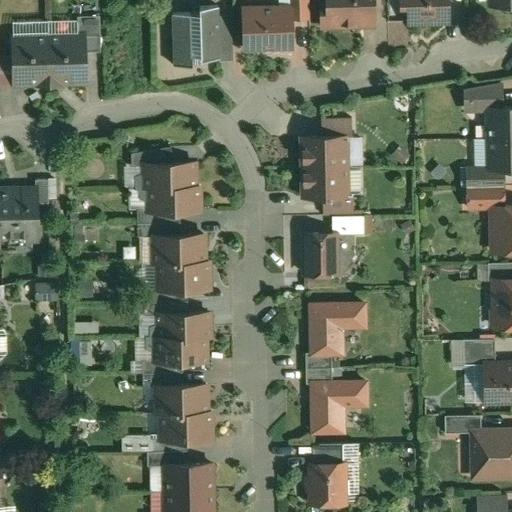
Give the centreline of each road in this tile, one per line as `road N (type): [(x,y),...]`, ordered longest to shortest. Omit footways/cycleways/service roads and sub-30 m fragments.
road 1 (residential): [(232,131),(250,148),(255,183),(248,299),(262,398),(262,511)]
road 2 (residential): [(232,131),(275,93),(511,50)]
road 3 (residential): [(0,134),(60,138),(97,128),(118,112),(159,105),(193,109),(232,131)]
